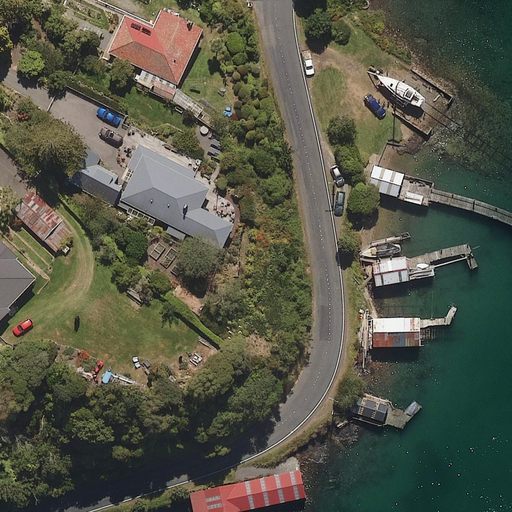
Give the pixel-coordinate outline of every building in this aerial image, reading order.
[(108,56),(141,71),(135,85),(171,102),(200,39),(160,20),(153,35),(124,22),(108,56)] [(120,204),(168,229),(166,233),(184,242),(186,238),(220,255),(232,232),(198,214),(209,193),(189,183),(192,178),(139,150),(129,172),(133,173),(120,204)] [(117,178),(94,165),(81,187),(112,205),(120,192),(112,187),(117,178)] [(403,177),(374,168),(367,192),(397,200),(403,177)] [(76,235),(35,194),(16,213),(57,254),(76,235)] [(41,283),(0,243),(0,329),(12,317),(10,315),(41,283)] [(404,262),(372,265),(374,289),(406,286),(404,262)] [(419,320),(372,320),(372,351),(419,350),(419,320)] [(387,409),(358,400),(353,415),(382,424),(387,409)] [(299,470),(188,494),(191,511),(241,511),(305,499),(299,470)]
